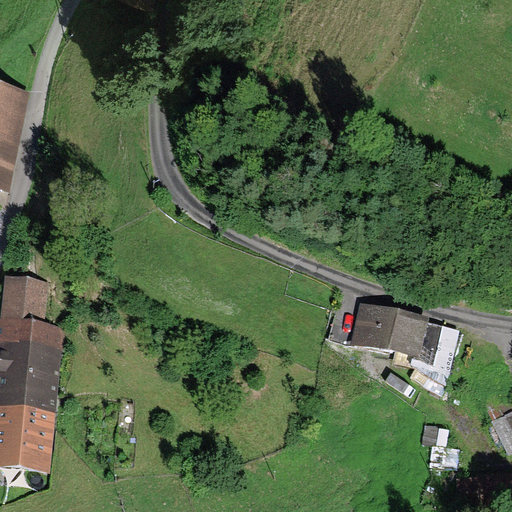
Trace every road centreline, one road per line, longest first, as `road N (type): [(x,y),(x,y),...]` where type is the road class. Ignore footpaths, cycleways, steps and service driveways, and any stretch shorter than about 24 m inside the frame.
road 1 (track): [(169,0),(152,86),(159,153),(180,198),(236,235),(354,282),(511,323)]
road 2 (residential): [(69,0),(49,44),(0,255)]
